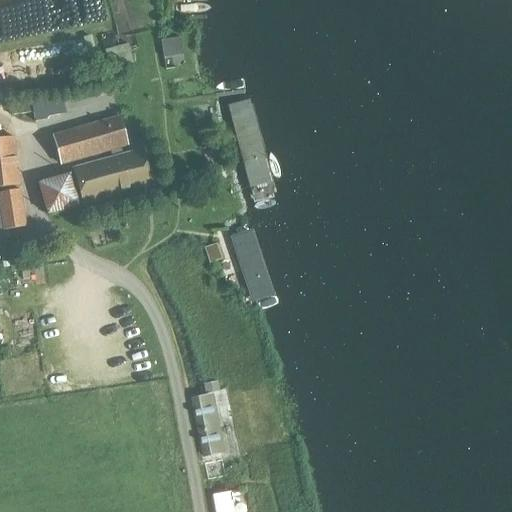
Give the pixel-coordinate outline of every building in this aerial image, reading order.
[(164,56),(184,53),(182,34),(161,37),(164,56)] [(127,43),(104,49),(110,68),(132,62),(127,43)] [(9,103),(10,116),(33,113),(34,122),(46,119),(46,117),(64,113),(61,96),(31,102),(31,100),(9,103)] [(252,102),(226,109),(246,185),(273,179),(252,102)] [(128,146),(118,115),(51,135),(60,166),(128,146)] [(14,137),(0,138),(0,187),(20,186),(14,137)] [(151,185),(141,150),(74,168),(83,203),(117,194),(118,197),(121,199),(128,197),(130,195),(132,192),(132,190),(151,185)] [(68,175),(38,183),(46,214),(77,205),(68,175)] [(0,191),(0,219),(1,228),(2,230),(25,227),(19,189),(0,191)] [(251,229),(227,236),(249,303),(272,295),(251,229)] [(216,243),(204,247),(209,264),(222,260),(216,243)] [(212,394),(188,399),(202,458),(225,453),(212,394)]
